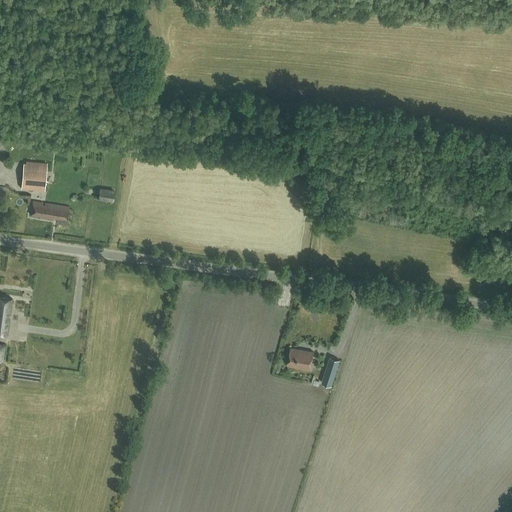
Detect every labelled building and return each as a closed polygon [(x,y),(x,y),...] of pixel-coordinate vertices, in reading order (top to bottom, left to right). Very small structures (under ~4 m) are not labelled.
[(47,165),(23,163),(21,187),(45,190),(47,165)] [(110,199),(111,191),(101,190),(100,198),(110,199)] [(69,206),(45,203),(45,205),(43,204),(43,202),(32,201),(30,214),(40,216),(40,218),(53,220),(53,218),(57,219),(57,222),(67,224),(69,206)] [(0,332),(7,334),(12,298),(0,296),(0,332)] [(313,352),(291,348),(288,365),(310,369),(313,352)] [(339,360),(330,357),(322,383),(331,386),(339,360)]
